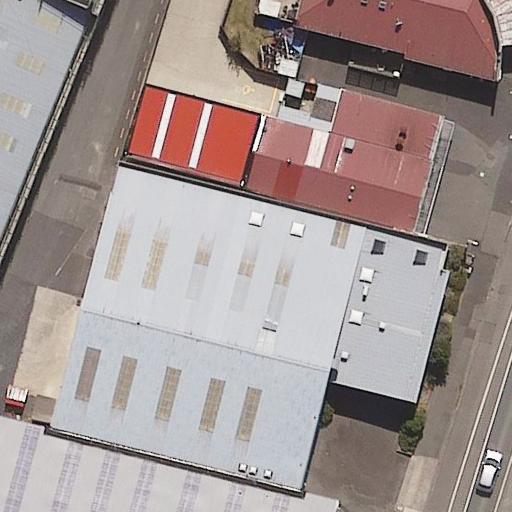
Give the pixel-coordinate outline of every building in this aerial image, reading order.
[(0,0),(0,204),(91,3),(82,0),(0,0)] [(409,0),(302,0),(297,24),(399,50),(409,0)] [(415,0),(402,55),(480,74),(499,81),(491,16),(479,0),(415,0)] [(441,117),(341,90),(329,133),(429,160),(441,117)] [(412,222),(433,163),(266,117),(248,178),(412,222)] [(139,154),(64,433),(306,498),(340,371),(381,219),(139,154)] [(470,243),(381,219),(340,371),(429,395),(470,243)] [(64,433),(0,415),(0,511),(348,511),(349,509),(306,498),(64,433)]
